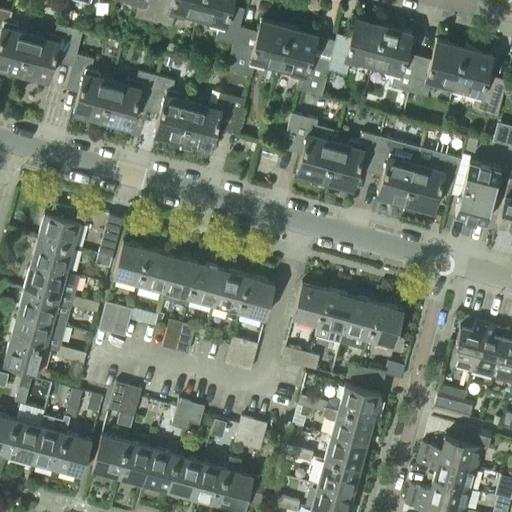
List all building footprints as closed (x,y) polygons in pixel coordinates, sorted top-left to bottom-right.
[(152,19),(157,0),(128,0),(128,1),(137,4),(134,14),(152,19)] [(197,15),(200,0),(157,0),(152,19),(171,24),(173,14),(183,16),(184,11),(197,15)] [(233,41),(236,31),(243,6),(230,2),(230,0),(200,0),(197,15),(210,18),(209,23),(218,26),(215,37),(233,41)] [(0,65),(19,71),(30,31),(17,27),(18,23),(8,20),(11,9),(0,6),(0,65)] [(371,62),(382,23),(354,16),(349,34),(337,31),(330,57),(327,67),(346,72),(349,61),(358,64),(359,59),(371,62)] [(278,64),(289,25),(260,17),(255,36),(236,31),(233,41),(226,67),(251,74),(254,63),(264,66),(265,60),(278,64)] [(30,31),(19,71),(48,79),(53,59),(71,64),(75,51),(81,28),(56,22),(54,32),(44,30),(43,35),(30,31)] [(408,89),(418,53),(405,50),(410,31),(382,23),(371,62),(385,66),(383,71),(393,73),(390,84),(408,89)] [(320,93),(327,67),(330,57),(311,52),(316,32),(289,25),(278,64),(291,68),(290,73),(299,75),(296,85),(320,93)] [(453,84),(463,46),(435,38),(430,57),(418,53),(408,89),(426,94),(429,83),(438,86),(440,81),(453,84)] [(496,113),(506,77),(486,72),(491,53),(463,46),(453,84),(466,87),(464,93),(474,95),(471,106),(496,113)] [(71,64),(65,87),(78,90),(72,110),(101,118),(112,78),(98,74),(99,69),(90,67),(93,56),(75,51),(71,64)] [(163,53),(161,62),(169,64),(171,55),(163,53)] [(112,78),(101,118),(129,125),(134,106),(147,109),(156,73),(138,68),(135,79),(125,77),(124,81),(112,78)] [(156,73),(147,109),(159,112),(154,132),(182,140),(192,100),(179,96),(181,92),(172,89),(175,78),(156,73)] [(192,100),(182,140),(210,147),(215,127),(235,133),(245,97),(219,90),(216,101),(207,99),(206,103),(192,100)] [(291,110),(281,146),(301,151),(296,170),(324,178),(335,138),(337,128),(315,122),(316,117),(291,110)] [(511,124),(497,120),(492,139),(511,144),(511,124)] [(335,138),(324,178),(352,186),(357,166),(369,170),(379,134),(361,129),(358,140),(349,137),(348,142),(335,138)] [(379,134),(369,170),(382,173),(377,192),(404,200),(415,160),(419,144),(397,139),(379,134)] [(415,160),(404,200),(432,207),(438,188),(451,191),(460,155),(442,150),(433,148),(430,159),(428,164),(415,160)] [(485,222),(500,167),(469,158),(454,214),(485,222)] [(504,191),(496,222),(511,226),(511,177),(508,176),(504,191)] [(44,209),(37,234),(73,244),(82,207),(53,199),(50,210),(44,209)] [(104,226),(98,250),(111,254),(118,230),(104,226)] [(66,268),(73,244),(37,234),(30,259),(66,268)] [(122,238),(113,274),(139,281),(148,245),(122,238)] [(148,245),(139,281),(164,288),(173,252),(148,245)] [(98,250),(95,261),(108,265),(111,254),(98,250)] [(164,288),(162,295),(187,302),(189,295),(199,259),(173,252),(164,288)] [(83,307),(86,297),(72,294),(78,272),(66,268),(30,259),(23,284),(71,297),(69,304),(83,307)] [(199,259),(189,295),(214,301),(224,266),(199,259)] [(224,266),(214,301),(227,305),(224,316),(236,319),(239,308),(249,273),(224,266)] [(249,273),(239,308),(264,315),(274,279),(249,273)] [(317,321),(327,285),(301,279),(292,314),(317,321)] [(64,323),(69,304),(71,297),(23,284),(16,309),(64,323)] [(339,341),(352,292),(327,285),(317,321),(314,334),(339,341)] [(364,348),(367,335),(377,299),(352,292),(339,341),(364,348)] [(96,311),(99,301),(86,297),(83,307),(96,311)] [(393,342),(403,306),(377,299),(367,335),(393,342)] [(106,300),(98,327),(111,331),(119,303),(106,300)] [(119,303),(111,331),(122,334),(124,334),(131,307),(119,303)] [(70,358),(73,347),(59,343),(64,323),(16,309),(9,335),(45,345),(57,348),(56,354),(70,358)] [(168,317),(161,344),(175,348),(182,321),(168,317)] [(470,369),(484,320),(473,318),(470,328),(459,324),(449,363),(470,369)] [(491,374),(502,336),(491,333),(494,323),(484,320),(470,369),(491,374)] [(182,321),(175,348),(187,351),(194,324),(182,321)] [(231,334),(224,362),(237,365),(244,338),(231,334)] [(38,370),(45,345),(9,335),(2,360),(38,370)] [(511,338),(502,336),(491,374),(511,380),(511,338)] [(244,338),(237,365),(250,369),(257,341),(244,338)] [(306,363),(309,350),(284,343),(280,356),(306,363)] [(82,361),(85,351),(73,347),(70,358),(73,359),(82,361)] [(315,366),(319,353),(309,350),(306,363),(315,366)] [(356,377),(359,364),(350,361),(346,374),(356,377)] [(381,384),(385,372),(385,371),(359,364),(356,377),(381,384)] [(22,373),(19,386),(28,389),(32,376),(22,373)] [(115,379),(107,407),(120,410),(128,382),(115,379)] [(327,400),(325,405),(337,408),(337,406),(373,416),(380,391),(344,381),(340,397),(335,396),(329,398),(327,400)] [(128,382),(120,410),(133,414),(141,386),(128,382)] [(19,386),(15,399),(25,401),(28,389),(19,386)] [(71,386),(67,399),(77,402),(80,389),(71,386)] [(458,412),(462,398),(436,390),(432,405),(458,412)] [(99,402),(101,395),(90,392),(88,399),(99,402)] [(310,406),(313,396),(300,392),(297,402),(310,406)] [(178,396),(170,424),(184,428),(191,399),(178,396)] [(337,408),(325,405),(327,400),(313,396),(310,406),(322,409),(321,413),(334,419),(330,431),(366,441),(373,416),(337,406),(337,408)] [(468,415),(468,414),(471,400),(462,398),(458,412),(468,415)] [(41,423),(31,458),(57,465),(66,430),(65,429),(69,414),(73,415),(77,402),(67,399),(62,419),(43,413),(41,423)] [(191,399),(184,428),(196,431),(204,403),(191,399)] [(511,426),(511,410),(505,409),(501,423),(511,426)] [(0,449),(6,451),(16,416),(0,411),(0,449)] [(241,413),(233,441),(246,445),(254,416),(241,413)] [(492,421),(499,423),(501,416),(494,414),(492,421)] [(31,458),(41,423),(16,416),(6,451),(31,458)] [(254,416),(246,445),(259,448),(267,420),(254,416)] [(486,447),(490,431),(463,424),(459,438),(443,433),(440,445),(421,440),(418,450),(476,466),(481,446),(486,447)] [(81,471),(91,436),(66,430),(57,465),(81,471)] [(117,473),(127,437),(101,430),(91,466),(117,473)] [(359,467),(366,441),(330,431),(323,457),(359,467)] [(142,480),(152,444),(127,437),(117,473),(142,480)] [(297,456),(299,446),(286,442),(283,452),(297,456)] [(168,487),(177,451),(152,444),(142,480),(168,487)] [(309,459),(312,449),(299,446),(297,456),(309,459)] [(470,487),(476,466),(418,450),(415,460),(434,466),(432,476),(470,487)] [(193,493),(203,457),(177,451),(168,487),(193,493)] [(230,455),(227,464),(217,500),(243,507),(246,497),(259,501),(266,476),(252,472),(253,471),(238,467),(241,458),(230,455)] [(217,500),(227,464),(203,457),(193,493),(217,500)] [(352,492),(359,467),(323,457),(317,482),(352,492)] [(510,492),(511,483),(511,475),(499,472),(494,487),(510,492)] [(464,507),(470,487),(432,476),(429,487),(409,481),(407,492),(464,507)] [(328,511),(346,511),(352,492),(317,482),(310,507),(328,511)] [(462,511),(464,507),(407,492),(404,502),(423,507),(421,511),(462,511)] [(283,506),(286,496),(272,493),(269,502),(283,506)] [(296,509),(298,499),(286,496),(283,506),(296,509)]
